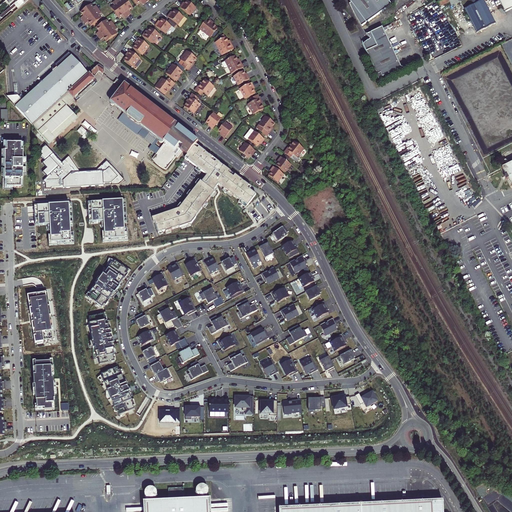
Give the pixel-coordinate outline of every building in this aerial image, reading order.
[(14,4),(16,7),(18,9),(28,0),(18,0),(17,2),(14,4)] [(123,16),(125,19),(128,16),(116,0),(112,3),(114,6),(111,8),(119,19),(122,16),(121,15),(122,15),(123,16)] [(129,10),(130,11),(133,8),(126,0),(121,0),(122,0),(121,0),(116,0),(128,16),(131,14),(129,11),(128,10),(129,10)] [(358,22),(361,27),(391,5),(387,0),(348,0),(351,3),(349,5),(350,8),(356,18),(358,22)] [(465,10),(477,33),(495,24),(483,0),(465,10)] [(511,0),(498,0),(505,12),(511,8),(511,0)] [(196,8),(187,1),(185,4),(183,6),(182,5),(180,8),(190,16),(196,8)] [(80,19),(83,21),(99,10),(96,6),(93,8),(91,4),(80,12),(83,15),(84,15),(84,16),(83,16),(80,19)] [(13,5),(5,12),(7,14),(15,7),(13,5)] [(99,15),(101,13),(99,10),(83,21),(85,25),(88,22),(89,22),(88,23),(91,26),(101,19),(99,15)] [(178,25),(184,17),(174,10),(172,13),(171,15),(170,14),(168,17),(178,25)] [(171,26),(162,19),(160,22),(158,24),(157,23),(155,26),(165,34),(171,26)] [(199,29),(211,38),(218,29),(214,26),(212,24),(213,23),(207,19),(199,29)] [(96,34),(98,37),(114,25),(112,22),(109,24),(107,20),(96,28),(98,31),(99,30),(100,31),(99,32),(96,34)] [(115,31),(117,29),(114,25),(98,37),(100,40),(103,38),(104,37),(105,38),(104,39),(106,42),(117,34),(115,31)] [(142,36),(153,44),(160,35),(150,28),(147,32),(146,33),(145,33),(142,36)] [(363,45),(378,79),(401,68),(382,28),(366,35),(370,40),(368,41),(363,44),(363,45)] [(215,43),(222,56),(234,49),(230,43),(229,44),(228,42),(226,38),(225,38),(223,35),(221,36),(221,38),(222,39),(217,42),(215,43)] [(133,48),(142,56),(149,47),(139,39),(136,42),(137,43),(136,45),(133,48)] [(124,60),(133,68),(140,59),(129,51),(127,54),(128,55),(127,57),(124,60)] [(192,64),(194,63),(197,59),(187,52),(180,60),(184,64),(182,67),(188,72),(193,65),(192,64)] [(62,65),(71,56),(69,53),(55,66),(57,69),(57,68),(58,69),(62,65)] [(57,68),(57,69),(22,100),(18,96),(12,102),(15,107),(32,126),(60,100),(68,93),(88,75),(71,56),(62,65),(58,69),(57,68)] [(228,67),(231,74),(243,68),(240,61),(238,62),(237,60),(235,56),(225,62),(228,67)] [(96,67),(95,69),(88,75),(68,93),(73,99),(95,80),(94,78),(99,71),(103,74),(104,72),(105,71),(104,69),(99,65),(96,67)] [(166,74),(176,82),(179,78),(178,78),(179,76),(182,72),(173,65),(166,74)] [(233,77),(238,85),(249,79),(248,76),(246,77),(245,74),(244,72),(233,77)] [(155,88),(165,95),(168,91),(169,90),(170,90),(175,84),(168,79),(166,82),(162,79),(155,88)] [(203,93),(207,96),(214,87),(205,80),(202,84),(200,86),(200,85),(195,91),(201,96),(203,93)] [(240,89),(245,99),(255,94),(253,89),(252,87),(253,87),(251,83),(240,89)] [(177,125),(124,85),(111,102),(111,103),(111,104),(111,105),(112,106),(113,106),(114,106),(115,105),(124,113),(127,115),(127,116),(127,117),(127,118),(128,119),(136,126),(138,126),(139,126),(140,126),(141,125),(144,128),(159,140),(159,141),(159,142),(160,143),(161,143),(163,143),(164,143),(152,160),(155,163),(158,166),(162,169),(166,170),(176,157),(177,158),(182,153),(187,156),(196,144),(198,142),(181,128),(180,129),(178,130),(177,128),(177,127),(177,126),(177,125)] [(67,106),(74,100),(73,99),(68,93),(60,100),(67,106)] [(188,101),(187,103),(184,107),(194,114),(201,105),(197,102),(199,99),(192,94),(187,100),(188,101)] [(248,105),(253,115),(264,109),(261,105),(260,103),(261,102),(258,95),(250,99),(252,102),(248,105)] [(60,100),(32,126),(49,144),(77,118),(67,106),(60,100)] [(127,115),(124,113),(118,120),(138,135),(144,128),(141,125),(140,126),(139,126),(138,126),(136,126),(128,119),(127,118),(127,117),(127,116),(127,115)] [(210,127),(213,129),(221,119),(213,113),(206,122),(209,124),(211,126),(210,127)] [(256,128),(267,137),(271,130),(271,129),(272,128),(275,124),(265,116),(256,128)] [(225,122),(218,131),(220,133),(222,135),(222,136),(225,138),(233,128),(225,122)] [(262,143),(264,139),(251,129),(244,138),(247,140),(248,139),(257,147),(259,144),(261,142),(262,143)] [(37,149),(39,151),(47,144),(42,138),(40,140),(43,144),(37,149)] [(290,147),(289,147),(284,153),(297,163),(299,159),(297,158),(304,149),(294,142),(291,146),(290,147)] [(253,154),(255,151),(245,143),(239,151),(248,158),(251,155),(252,154),(253,154)] [(11,144),(7,144),(7,148),(5,148),(5,151),(5,158),(5,161),(5,167),(5,170),(5,179),(7,179),(7,187),(13,187),(21,187),(21,179),(23,179),(23,175),(23,169),(23,165),(23,159),(23,151),(22,151),(22,144),(11,144)] [(204,150),(196,144),(187,156),(184,159),(186,160),(193,165),(201,171),(206,175),(179,209),(152,218),(157,235),(191,224),(218,185),(247,207),(256,195),(250,190),(252,187),(204,150)] [(44,180),(46,182),(46,189),(103,186),(103,183),(112,183),(112,185),(118,185),(124,180),(107,161),(95,172),(80,173),(69,157),(63,163),(47,146),(39,154),(45,161),(43,163),(48,168),(43,172),(48,177),(44,180)] [(276,166),(285,173),(291,165),(281,157),(278,160),(279,161),(278,163),(276,166)] [(511,187),(511,186),(511,162),(502,168),(506,175),(504,176),(506,180),(507,179),(511,187)] [(270,173),(268,176),(278,183),(284,175),(273,167),(271,170),(272,171),(270,173)] [(13,190),(13,187),(7,187),(7,179),(5,179),(5,170),(2,170),(2,176),(3,176),(3,189),(5,189),(5,190),(13,190)] [(123,201),(92,203),(93,222),(104,222),(105,239),(125,238),(123,201)] [(71,242),(69,204),(34,206),(36,226),(51,225),(52,243),(71,242)] [(288,232),(284,226),(273,233),(278,241),(288,235),(287,233),(288,232)] [(297,247),(294,240),(282,246),(287,255),(297,249),(296,247),(297,247)] [(274,253),(267,242),(261,245),(261,246),(259,247),(265,258),(274,253)] [(261,261),(255,249),(248,253),(249,254),(247,255),(252,266),(261,261)] [(307,264),(303,255),(290,262),(295,273),(307,267),(306,265),(307,264)] [(202,271),(195,258),(187,263),(188,264),(185,265),(191,277),(202,271)] [(219,270),(213,258),(206,262),(207,263),(205,264),(211,274),(219,270)] [(230,260),(230,259),(221,263),(226,272),(235,268),(234,266),(237,264),(234,258),(230,260)] [(91,295),(89,298),(102,307),(104,304),(105,305),(112,296),(113,297),(124,282),(122,281),(129,271),(114,261),(104,275),(103,274),(89,294),(91,295)] [(184,275),(177,263),(169,267),(170,269),(167,270),(173,281),(184,275)] [(274,268),(261,275),(266,283),(267,282),(268,285),(280,279),(274,268)] [(314,279),(311,272),(299,279),(303,287),(314,282),(313,280),(314,279)] [(169,285),(162,273),(154,277),(155,279),(152,280),(158,291),(169,285)] [(232,300),(245,293),(240,284),(239,285),(238,283),(226,289),(232,300)] [(283,286),(270,293),(275,302),(277,301),(278,303),(289,297),(283,286)] [(321,292),(317,286),(305,292),(310,301),(321,295),(320,293),(321,292)] [(147,291),(146,290),(138,294),(143,303),(151,299),(150,297),(154,296),(150,289),(147,291)] [(200,295),(203,301),(206,299),(208,304),(213,302),(216,308),(224,304),(221,297),(218,299),(212,289),(200,295)] [(46,293),(27,296),(34,343),(53,340),(46,293)] [(188,316),(197,311),(190,298),(179,304),(185,315),(188,314),(188,316)] [(247,300),(241,304),(242,307),(238,309),(240,312),(237,313),(241,320),(259,311),(255,304),(250,306),(247,300)] [(329,310),(325,301),(312,308),(317,319),(329,313),(328,310),(329,310)] [(293,304),(280,311),(285,320),(286,319),(288,321),(299,315),(293,304)] [(178,318),(174,311),(172,313),(169,309),(166,310),(165,308),(159,312),(168,329),(174,326),(172,321),(178,318)] [(98,358),(100,365),(114,361),(113,356),(114,355),(112,344),(113,344),(112,340),(111,340),(110,335),(111,335),(110,331),(109,331),(108,327),(107,327),(104,314),(89,317),(91,324),(89,325),(92,335),(91,335),(92,341),(91,342),(92,349),(95,348),(97,358),(98,358)] [(137,320),(136,321),(141,329),(150,324),(145,316),(144,317),(142,314),(135,317),(137,320)] [(218,319),(216,316),(210,320),(213,326),(208,329),(212,336),(230,326),(226,319),(224,320),(222,317),(218,319)] [(338,327),(333,318),(320,325),(326,336),(337,330),(336,328),(338,327)] [(296,330),(295,327),(288,331),(291,337),(286,339),(290,346),(307,336),(304,330),(302,331),(300,328),(296,330)] [(257,347),(270,340),(265,331),(264,332),(263,330),(251,336),(257,347)] [(182,348),(188,345),(185,339),(180,341),(175,331),(166,336),(171,346),(179,343),(182,348)] [(148,332),(137,338),(140,344),(141,344),(142,346),(153,340),(148,332)] [(230,334),(217,341),(222,350),(223,349),(224,351),(236,345),(230,334)] [(346,343),(342,334),(329,341),(335,352),(346,346),(345,343),(346,343)] [(188,345),(182,348),(184,351),(179,353),(181,357),(179,358),(182,364),(200,355),(196,348),(191,351),(188,345)] [(142,353),(147,361),(148,360),(149,363),(156,360),(154,357),(156,356),(151,348),(142,353)] [(355,356),(352,350),(340,356),(344,365),(355,359),(354,357),(355,356)] [(237,356),(235,353),(229,357),(232,363),(227,366),(231,373),(249,363),(245,356),(243,357),(241,354),(237,356)] [(309,375),(318,370),(311,357),(300,363),(306,375),(309,373),(309,375)] [(328,372),(335,369),(328,357),(320,361),(326,372),(327,371),(328,372)] [(290,376),(298,372),(291,359),(281,365),(287,376),(289,375),(290,376)] [(36,361),(33,361),(34,385),(33,385),(33,396),(35,396),(36,401),(37,401),(38,405),(35,405),(36,411),(55,410),(53,379),(51,379),(51,376),(54,376),(53,360),(50,360),(50,362),(36,363),(36,361)] [(151,367),(150,367),(155,375),(164,371),(159,362),(158,363),(156,360),(149,363),(151,367)] [(271,378),(279,373),(272,361),(261,366),(268,378),(270,376),(271,378)] [(197,362),(191,365),(192,368),(188,370),(190,373),(188,375),(191,381),(209,371),(205,365),(200,368),(197,362)] [(117,368),(102,374),(117,413),(118,412),(119,415),(133,410),(117,368)] [(164,371),(155,375),(158,382),(159,381),(160,383),(171,378),(167,369),(164,371)] [(362,398),(359,394),(355,396),(361,405),(364,403),(367,408),(378,402),(372,392),(362,398)] [(338,397),(332,398),(334,409),(347,407),(347,405),(351,405),(350,397),(345,398),(345,396),(338,397)] [(241,398),(235,398),(235,410),(242,410),(242,413),(245,413),(245,417),(254,417),(254,397),(249,397),(249,399),(241,399),(241,398)] [(216,399),(209,399),(209,412),(229,412),(229,399),(222,399),(222,400),(216,400),(216,399)] [(325,399),(308,399),(308,411),(320,411),(320,407),(326,407),(325,399)] [(268,400),(261,400),(261,414),(270,414),(270,416),(277,416),(277,401),(273,401),(273,402),(268,402),(268,400)] [(289,402),(283,403),(284,414),(292,413),(292,414),(299,413),(299,412),(302,412),(301,400),(292,401),(292,402),(289,402)] [(195,406),(195,407),(186,407),(186,421),(192,421),(192,418),(200,418),(200,406),(195,406)] [(166,412),(160,412),(160,423),(170,423),(180,423),(180,411),(175,411),(175,412),(170,412),(166,412)] [(144,497),(156,496),(156,486),(144,486),(144,497)] [(442,511),(442,501),(279,509),(278,511),(210,511),(210,499),(184,500),(184,488),(168,489),(169,501),(143,502),(143,511),(442,511)]
